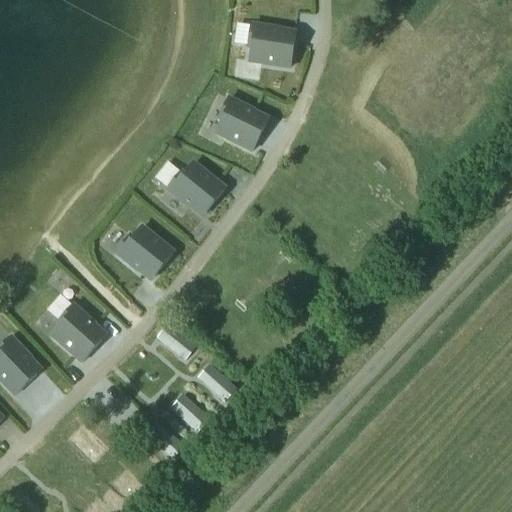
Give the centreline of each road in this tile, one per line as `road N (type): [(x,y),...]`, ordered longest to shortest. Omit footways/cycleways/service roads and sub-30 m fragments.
road 1 (unclassified): [(0,474),(147,329),(287,145),(329,48),(326,0)]
road 2 (unclassified): [(511,204),(231,511)]
